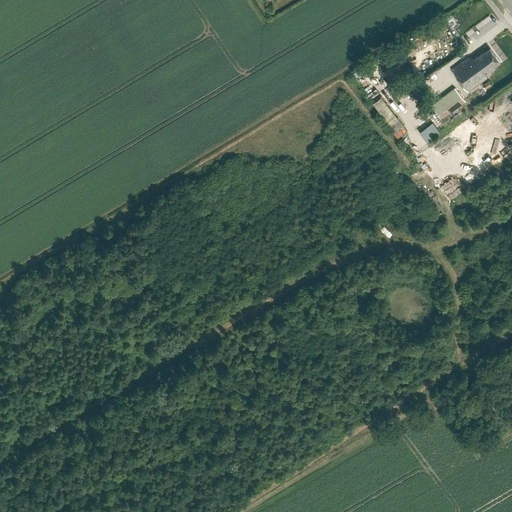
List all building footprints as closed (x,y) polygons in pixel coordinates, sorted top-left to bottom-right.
[(490,48),(484,53),(483,52),(475,58),(469,57),(452,69),(468,91),(487,77),(485,75),(495,68),(494,67),(500,62),(490,48)] [(432,105),(439,115),(442,119),(448,115),(465,102),(455,87),(437,100),(438,101),(432,105)] [(380,94),(371,100),(386,124),(395,118),(380,94)] [(424,140),(437,130),(430,121),(417,131),(424,140)] [(489,376),(476,385),(492,408),(505,400),(489,376)]
